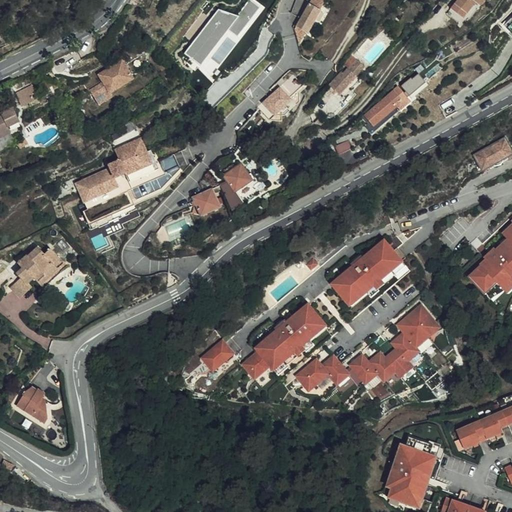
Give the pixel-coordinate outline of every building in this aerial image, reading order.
[(456,0),(447,11),(459,21),(472,5),(477,9),(483,0),(456,0)] [(322,7),(311,1),(297,27),(301,42),(307,31),(308,32),(322,7)] [(511,25),(503,35),(511,44),(511,25)] [(204,49),(216,60),(231,46),(239,39),(226,27),(204,49)] [(370,34),(369,31),(365,34),(353,50),(356,52),(370,34)] [(352,52),(343,64),(345,66),(342,70),(345,72),(349,66),(350,67),(358,58),(352,52)] [(345,72),(342,70),(331,83),(333,85),(331,88),(334,91),(337,88),(341,93),(358,73),(357,73),(365,64),(358,58),(350,67),(349,66),(345,72)] [(112,93),(113,92),(135,78),(124,59),(116,64),(117,67),(110,71),(109,69),(101,74),(104,80),(105,82),(93,89),(95,94),(97,98),(110,89),(112,93)] [(191,67),(186,71),(190,75),(188,77),(195,84),(201,77),(195,71),(191,67)] [(304,84),(294,73),(279,88),(275,92),(273,91),(269,95),(270,96),(259,106),(271,119),(277,114),(286,114),(291,109),(286,105),(293,99),(291,97),(304,84)] [(93,95),(95,94),(93,89),(105,82),(104,80),(89,89),(93,95)] [(33,84),(28,87),(34,99),(39,97),(33,84)] [(406,91),(401,85),(366,114),(372,121),(376,118),(379,121),(399,103),(396,100),(406,91)] [(34,99),(28,87),(16,92),(22,105),(34,100),(34,99)] [(115,96),(113,92),(112,93),(110,89),(97,98),(101,104),(115,96)] [(413,99),(406,91),(396,100),(399,103),(403,108),(413,99)] [(0,136),(11,130),(9,125),(19,121),(13,106),(1,112),(3,116),(0,117),(0,136)] [(181,137),(151,150),(159,169),(129,182),(132,190),(166,174),(160,161),(186,149),(181,137)] [(28,138),(19,143),(22,148),(31,142),(28,138)] [(146,152),(139,138),(113,150),(118,161),(108,166),(109,169),(75,184),(87,211),(82,213),(89,227),(135,206),(128,192),(132,190),(129,182),(159,169),(151,150),(146,152)] [(350,138),(338,145),(343,154),(355,147),(350,138)] [(511,146),(507,138),(478,155),(486,169),(511,154),(511,146)] [(228,181),(213,188),(193,197),(196,204),(194,204),(192,211),(200,213),(201,215),(221,206),(215,193),(223,190),(231,186),(234,191),(235,191),(253,179),(241,163),(224,175),(228,181)] [(231,186),(223,190),(226,196),(234,191),(231,186)] [(135,206),(89,227),(91,231),(98,228),(99,229),(109,224),(109,223),(119,219),(119,220),(130,215),(129,214),(137,211),(135,206)] [(391,214),(386,216),(389,225),(395,222),(391,214)] [(482,267),(471,277),(489,297),(500,286),(504,289),(511,281),(511,225),(504,234),(508,239),(497,250),(495,248),(490,253),(492,255),(487,260),(481,265),(482,267)] [(333,285),(349,303),(365,290),(368,293),(376,287),(379,290),(385,285),(382,281),(393,272),(393,271),(404,262),(403,261),(394,251),(385,241),(364,259),(362,258),(353,265),(355,267),(333,285)] [(65,263),(52,248),(45,253),(39,246),(29,255),(28,254),(21,261),(20,259),(18,261),(19,262),(18,264),(22,268),(16,273),(20,278),(10,286),(20,297),(32,287),(29,283),(34,278),(43,288),(67,268),(64,264),(65,263)] [(398,248),(394,251),(403,261),(407,258),(398,248)] [(314,259),(307,265),(310,268),(317,262),(314,259)] [(319,265),(317,262),(310,268),(312,271),(319,265)] [(409,268),(404,262),(393,271),(393,272),(396,276),(397,277),(409,268)] [(396,276),(393,272),(382,281),(385,285),(396,276)] [(500,286),(489,297),(494,301),(505,290),(504,289),(500,286)] [(379,290),(376,287),(368,293),(369,295),(372,298),(381,292),(379,290)] [(351,307),(353,307),(355,306),(369,295),(368,293),(365,290),(349,303),(351,307)] [(268,301),(274,308),(278,304),(273,297),(268,301)] [(325,323),(310,306),(288,324),(286,322),(277,330),(279,331),(258,350),(259,353),(244,366),(257,380),(272,366),(276,370),(286,361),(287,362),(288,361),(299,352),(302,356),(307,351),(304,348),(312,341),(309,337),(325,323)] [(364,356),(352,366),(368,385),(380,375),(386,383),(398,373),(403,379),(415,368),(410,362),(422,353),(418,349),(430,338),(427,335),(439,325),(423,306),(411,316),(414,320),(402,330),(406,334),(394,344),(398,349),(387,359),(382,353),(370,363),(364,356)] [(402,330),(414,320),(411,316),(399,326),(402,330)] [(312,341),(313,342),(327,330),(327,328),(327,326),(325,323),(309,337),(312,341)] [(312,341),(304,348),(307,351),(309,353),(316,346),(313,342),(312,341)] [(224,342),(203,360),(213,370),(218,371),(227,363),(230,363),(235,359),(236,355),(224,342)] [(302,356),(299,352),(288,361),(291,365),(302,356)] [(318,361),(298,377),(307,389),(315,390),(331,376),(340,387),(352,376),(335,357),(323,367),(318,361)] [(286,361),(276,370),(281,377),(292,367),(291,365),(288,361),(287,362),(286,361)] [(50,422),(49,411),(45,409),(48,404),(44,401),(47,397),(39,392),(38,394),(33,391),(28,395),(19,409),(48,426),(50,422)] [(504,413),(481,423),(487,436),(489,441),(505,434),(503,430),(510,427),(504,413)] [(487,436),(481,423),(458,433),(465,451),(482,444),(480,439),(487,436)] [(435,448),(430,446),(410,440),(407,449),(402,448),(396,465),(395,465),(393,472),(394,472),(388,490),(393,491),(390,501),(414,509),(418,498),(423,485),(424,485),(426,479),(424,479),(431,459),(435,448)] [(443,448),(433,444),(436,448),(440,455),(443,448)] [(438,461),(440,455),(436,448),(435,448),(431,459),(438,461)] [(431,481),(438,461),(431,459),(424,479),(426,479),(431,481)] [(13,471),(15,466),(6,461),(3,467),(13,471)] [(427,492),(429,487),(424,485),(423,485),(418,498),(425,501),(428,493),(427,492)] [(418,498),(414,509),(421,511),(425,501),(418,498)] [(469,511),(471,509),(448,501),(443,511),(469,511)]
